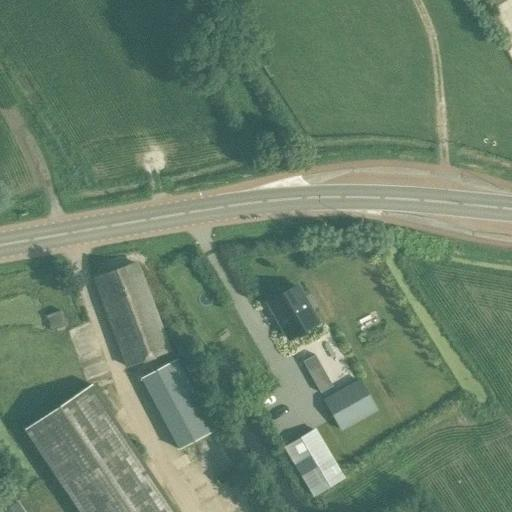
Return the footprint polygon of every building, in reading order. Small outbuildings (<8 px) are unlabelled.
[(126,366),(168,351),(136,264),(94,280),(126,366)] [(288,340),(317,323),(296,286),(267,303),(288,340)] [(46,315),(50,328),(51,331),(65,326),(60,311),(46,315)] [(377,411),(360,380),(323,400),(340,431),(377,411)] [(174,511),(90,385),(23,430),(78,511),(174,511)] [(312,497),(341,479),(314,432),(284,449),(312,497)] [(23,511),(17,503),(3,511),(23,511)]
